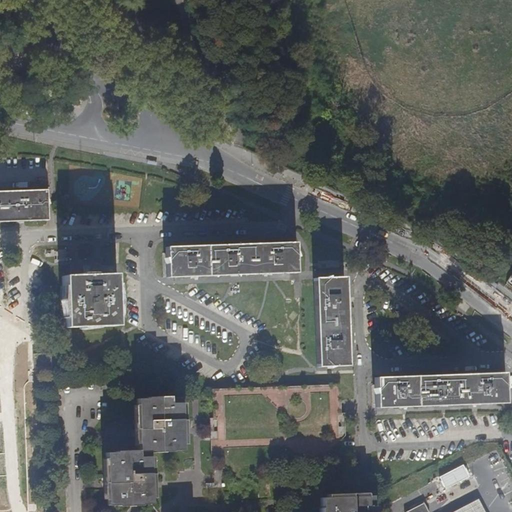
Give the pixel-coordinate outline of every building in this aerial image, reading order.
[(46,191),(0,192),(0,222),(24,222),(47,221),(46,191)] [(295,242),(166,247),(167,278),(194,276),(239,274),(266,273),(296,272),(295,242)] [(91,276),(75,277),(64,277),(66,328),(118,327),(116,275),(91,276)] [(500,275),(497,280),(501,283),(505,278),(500,275)] [(345,278),(315,279),(318,368),(348,366),(347,341),(346,303),(345,278)] [(53,366),(52,356),(35,356),(36,367),(53,366)] [(505,403),(504,373),(375,378),(376,409),(404,407),(444,406),(476,405),(505,403)] [(15,413),(30,413),(29,383),(14,383),(15,413)] [(340,385),(286,388),(286,385),(267,386),(267,388),(209,391),(209,419),(206,419),(206,442),(210,442),(211,470),(222,470),(223,486),(234,486),(234,470),(342,466),(341,437),(346,438),(345,428),(345,414),(341,414),(340,385)] [(167,396),(166,396),(147,397),(147,399),(137,400),(139,451),(116,452),(116,453),(106,454),(108,501),(108,506),(119,506),(119,507),(121,507),(122,507),(122,506),(137,505),(137,504),(148,503),(147,453),(169,452),(169,451),(179,450),(177,398),(167,398),(167,396)] [(16,482),(32,482),(32,418),(16,418),(16,482)] [(461,466),(438,478),(444,490),(468,478),(461,466)] [(376,511),(376,507),(373,507),(373,497),(318,499),(318,510),(317,510),(316,511),(376,511)] [(485,511),(479,499),(453,511),(485,511)]
